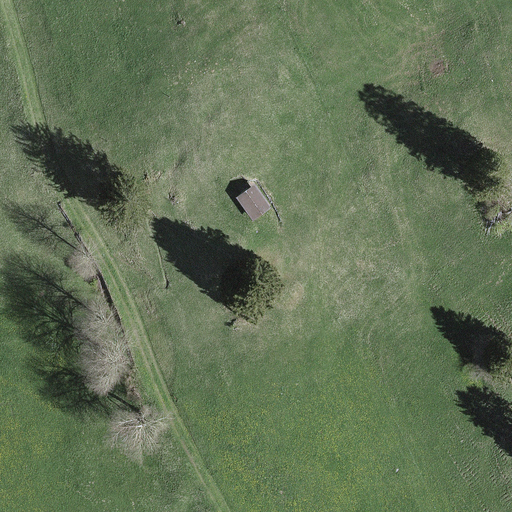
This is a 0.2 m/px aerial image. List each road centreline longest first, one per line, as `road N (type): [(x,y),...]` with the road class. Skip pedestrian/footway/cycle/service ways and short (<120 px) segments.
road 1 (track): [(223,511),(105,246),(58,168)]
road 2 (track): [(295,147),(300,216),(286,286),(315,384),(330,511)]
